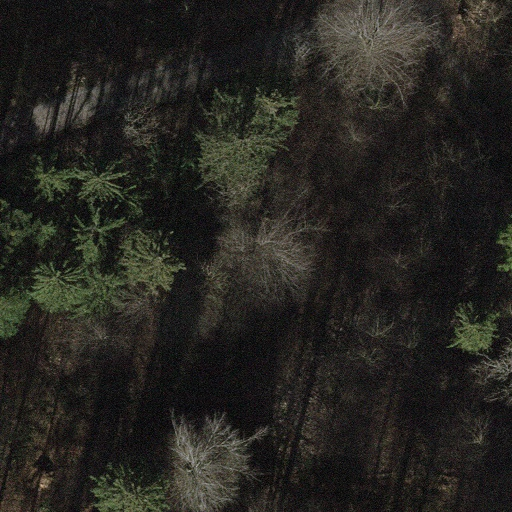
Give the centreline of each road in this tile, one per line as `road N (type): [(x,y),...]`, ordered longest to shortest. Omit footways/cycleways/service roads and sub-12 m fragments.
road 1 (track): [(413,0),(260,63),(0,145)]
road 2 (track): [(413,0),(456,86),(511,155)]
